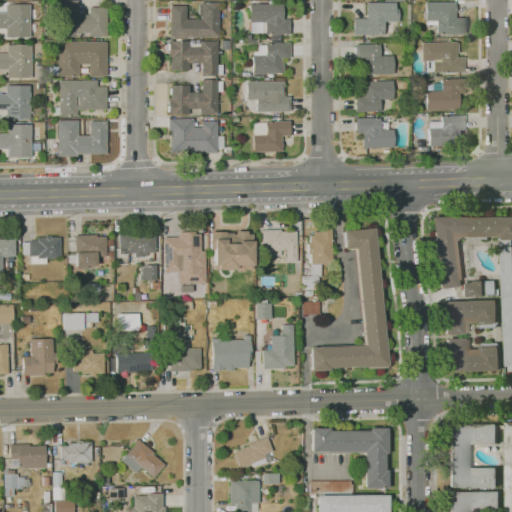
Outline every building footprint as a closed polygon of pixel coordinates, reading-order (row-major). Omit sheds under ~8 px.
[(106,36),(88,37),(88,33),(73,33),(73,37),(59,37),(59,1),(77,0),(77,15),(88,15),(88,8),(105,8),(106,36)] [(289,34),(264,34),(264,33),(249,33),(249,22),(248,22),(248,4),(268,4),(268,0),(272,0),(272,4),(281,4),(281,19),(288,19),(289,34)] [(217,37),(169,37),(169,6),(185,6),(185,19),(199,19),(199,16),(197,16),(197,5),(199,5),(199,2),(217,2),(217,37)] [(383,35),(351,35),(351,18),(365,18),(365,2),(394,3),(394,9),(397,9),(397,21),(383,21),(383,35)] [(435,34),(435,25),(425,25),(425,21),(424,21),(424,2),(454,2),(455,18),(466,18),(467,34),(435,34)] [(29,37),(5,37),(5,29),(0,29),(0,13),(5,13),(5,4),(29,4),(29,37)] [(216,76),(200,76),(200,63),(188,63),(188,70),(170,70),(170,57),(167,57),(167,41),(188,41),(188,47),(198,47),(198,41),(216,41),(216,64),(221,64),(221,75),(216,75),(216,76)] [(106,77),(88,77),(88,64),(78,64),(78,77),(56,77),(56,42),(105,42),(106,77)] [(440,73),(440,72),(432,72),(432,71),(425,71),(425,61),(421,61),(420,43),(457,42),(457,53),(455,53),(456,58),(464,58),(464,72),(440,73)] [(258,45),(264,45),(264,43),(288,43),(289,58),(280,58),(280,62),(282,62),(282,72),(280,72),(280,73),(262,74),(262,77),(252,77),(252,74),(251,74),(251,55),(252,55),(252,52),(253,51),(257,51),(257,46),(258,45)] [(362,75),(362,60),(354,60),(354,45),(377,44),(378,56),(391,56),(392,74),(362,75)] [(6,78),(6,69),(0,69),(0,53),(6,53),(6,46),(30,46),(30,77),(6,78)] [(424,110),(424,92),(432,91),(431,83),(440,83),(439,79),(464,78),(464,93),(457,93),(458,109),(424,110)] [(76,116),(58,117),(58,114),(52,114),(52,107),(58,107),(58,81),(96,80),(96,87),(105,87),(106,110),(76,110),(76,106),(77,106),(77,97),(75,97),(75,106),(76,106),(76,116)] [(198,115),(198,108),(188,108),(188,114),(167,114),(167,99),(170,99),(170,93),(169,93),(169,88),(169,85),(187,85),(188,92),(200,92),(200,80),(216,80),(216,81),(221,81),(221,92),(216,92),(216,114),(198,115)] [(354,112),(354,97),(362,97),(362,93),(361,93),(360,82),(362,82),(391,81),(392,99),(378,99),(379,111),(354,112)] [(249,100),(248,82),(282,82),(283,96),(289,96),(289,112),(264,112),(264,100),(249,100)] [(5,119),(5,110),(0,110),(0,94),(5,94),(5,86),(29,86),(29,119),(5,119)] [(427,146),(427,128),(428,128),(428,122),(440,121),(440,116),(464,116),(465,130),(458,130),(458,145),(427,146)] [(205,153),(205,152),(169,152),(169,130),(168,130),(167,119),(192,118),(193,128),(200,128),(200,121),(215,121),(216,136),(223,136),(223,149),(216,149),(216,153),(205,153)] [(361,149),(361,133),(355,134),(355,118),(378,118),(379,130),(392,129),(392,131),(393,139),(392,140),(392,147),(361,149)] [(76,157),(57,157),(56,120),(77,120),(77,136),(89,136),(89,121),(105,121),(106,154),(76,154),(76,157)] [(281,151),(252,152),(251,123),(264,123),(264,122),(289,121),(289,136),(281,136),(281,151)] [(30,157),(6,157),(6,149),(0,149),(0,133),(6,133),(6,125),(30,124),(30,157)] [(454,244),(456,254),(458,254),(458,257),(455,257),(458,280),(456,280),(457,287),(454,287),(439,289),(430,217),(511,217),(511,240),(502,240),(502,239),(500,239),(500,237),(488,237),(488,240),(485,240),(485,237),(477,237),(477,239),(460,239),(454,244)] [(327,370),(310,371),(309,347),(361,346),(364,346),(360,344),(360,340),(362,339),(353,252),(353,250),(345,251),(345,249),(344,249),(342,232),(372,228),(387,366),(385,367),(385,368),(379,369),(379,368),(365,369),(365,367),(327,368),(327,370)] [(301,290),(301,276),(309,276),(309,254),(307,254),(306,244),(309,244),(309,236),(312,236),(312,232),(320,232),(319,230),(330,229),(331,264),(319,264),(320,277),(317,277),(317,290),(301,290)] [(235,270),(217,271),(217,265),(213,265),(213,249),(209,250),(209,231),(224,231),(225,231),(225,232),(232,232),(232,234),(234,234),(234,232),(233,232),(233,230),(247,230),(247,231),(246,231),(246,234),(252,234),(252,242),(253,242),(253,248),(252,248),(252,255),(252,260),(252,270),(244,270),(243,272),(236,272),(235,270)] [(285,262),(285,258),(282,258),(282,255),(282,251),(285,251),(285,249),(281,249),(281,251),(280,251),(280,256),(263,256),(263,245),(259,245),(259,230),(280,230),(280,232),(295,231),(296,262),(285,262)] [(164,284),(164,273),(163,273),(162,238),(177,237),(177,234),(178,234),(178,232),(194,232),(194,234),(199,234),(200,252),(203,252),(205,284),(178,285),(178,284),(164,284)] [(133,257),(133,253),(118,254),(118,234),(139,233),(139,235),(154,235),(155,253),(146,253),(146,255),(143,255),(143,257),(133,257)] [(67,263),(67,255),(75,255),(74,235),(96,235),(96,237),(105,237),(105,255),(95,256),(95,267),(88,267),(88,268),(75,269),(75,263),(67,263)] [(30,264),(30,256),(28,256),(28,254),(21,255),(21,242),(28,242),(28,241),(36,241),(36,238),(44,238),(43,236),(51,236),(51,238),(59,238),(59,258),(45,258),(45,264),(30,264)] [(0,273),(0,239),(14,239),(14,256),(1,257),(1,273),(0,273)] [(511,240),(511,366),(505,366),(499,239),(500,239),(502,239),(502,240),(511,240)] [(146,281),(142,281),(141,280),(139,279),(139,276),(140,275),(140,268),(144,268),(144,265),(155,265),(155,280),(146,280),(146,281)] [(99,294),(81,293),(81,281),(96,281),(96,284),(99,284),(99,294)] [(461,297),(460,283),(473,283),(473,281),(495,281),(495,289),(498,289),(499,295),(484,295),(484,296),(461,297)] [(444,335),(443,302),(497,300),(497,322),(499,322),(499,325),(497,325),(497,328),(480,328),(480,325),(478,325),(478,323),(465,323),(466,333),(462,333),(462,334),(444,335)] [(180,310),(180,302),(190,301),(191,310),(180,310)] [(301,315),(301,302),(317,301),(318,314),(301,315)] [(271,319),(254,319),(254,303),(271,303),(271,319)] [(0,324),(0,305),(11,305),(12,324),(0,324)] [(82,330),(62,330),(62,313),(64,313),(64,312),(65,312),(65,310),(71,310),(71,312),(72,312),(72,313),(82,313),(97,313),(97,322),(82,322),(82,330)] [(117,331),(117,314),(119,314),(119,312),(125,312),(125,313),(137,313),(138,330),(117,331)] [(262,369),(261,350),(270,349),(269,336),(280,335),(280,325),(291,325),(293,366),(283,366),(283,368),(262,369)] [(168,372),(167,353),(175,353),(175,341),(176,341),(176,338),(175,338),(175,335),(177,335),(177,331),(184,330),(184,339),(187,339),(188,348),(184,349),(198,349),(199,369),(190,369),(190,371),(168,372)] [(243,338),(243,336),(249,336),(249,361),(247,361),(247,368),(233,368),(233,371),(224,371),(224,369),(222,369),(222,370),(211,370),(210,341),(209,341),(209,339),(220,338),(220,340),(241,340),(243,338)] [(446,372),(445,339),(463,338),(463,340),(467,340),(467,350),(480,349),(480,347),(482,347),(482,344),(498,343),(498,347),(500,347),(501,362),(499,362),(500,371),(446,372)] [(21,376),(21,357),(29,357),(29,340),(53,339),(53,342),(51,342),(52,355),(54,355),(55,364),(51,364),(51,373),(42,373),(43,375),(21,376)] [(87,376),(87,374),(80,374),(79,372),(71,372),(71,356),(79,356),(79,354),(82,353),(82,350),(91,350),(92,354),(102,353),(103,374),(94,374),(94,376),(87,376)] [(116,373),(115,353),(150,352),(150,370),(135,371),(135,372),(116,373)] [(497,488),(448,488),(448,425),(497,425),(497,444),(468,444),(468,468),(497,468),(497,488)] [(386,488),(363,489),(363,452),(310,452),(310,428),(329,428),(329,431),(368,430),(368,428),(386,428),(386,454),(384,454),(384,470),(386,470),(386,488)] [(238,468),(233,452),(248,446),(247,444),(266,438),(271,451),(267,453),(270,461),(252,468),(251,464),(238,468)] [(153,478),(140,467),(135,473),(119,461),(134,443),(132,442),(135,439),(137,441),(137,440),(153,453),(151,454),(164,465),(153,478)] [(72,465),(72,463),(68,463),(68,461),(59,461),(59,446),(67,446),(67,443),(75,443),(75,441),(81,441),(81,443),(90,443),(90,463),(75,463),(75,465),(72,465)] [(21,469),(20,464),(17,464),(17,460),(8,460),(8,445),(28,444),(28,446),(44,446),(45,462),(50,462),(50,467),(45,467),(45,468),(21,469)] [(12,496),(3,496),(3,474),(6,474),(6,470),(13,470),(13,474),(17,474),(17,477),(23,477),(23,479),(29,479),(29,487),(23,487),(23,489),(12,489),(12,496)] [(278,484),(261,483),(261,473),(278,473),(278,484)] [(234,511),(235,504),(229,504),(229,481),(258,481),(257,504),(256,504),(256,511),(234,511)] [(308,494),(308,481),(350,481),(349,484),(351,484),(351,494),(315,494),(308,494)] [(121,502),(109,502),(109,498),(107,498),(107,489),(122,489),(122,499),(121,499),(121,502)] [(449,511),(449,492),(499,492),(499,511),(449,511)] [(125,511),(125,504),(131,504),(131,507),(132,507),(132,496),(146,496),(146,493),(161,493),(161,507),(164,507),(164,511),(125,511)] [(387,511),(316,511),(316,496),(387,496),(387,511)] [(72,511),(53,511),(53,500),(72,500),(72,511)] [(50,511),(41,511),(42,503),(50,504),(50,511)]
